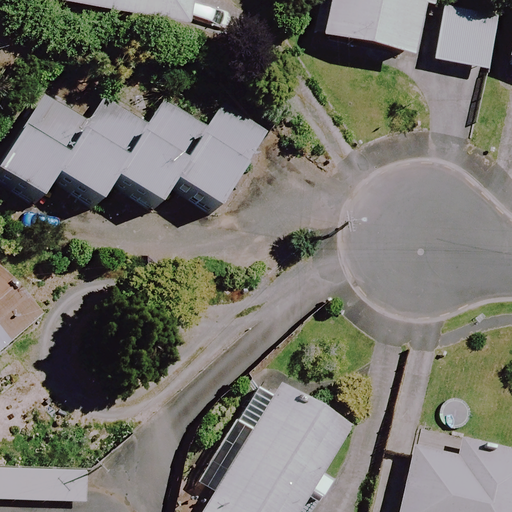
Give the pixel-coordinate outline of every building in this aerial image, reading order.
[(52,0),(51,10),(179,36),(186,0),(52,0)] [(325,0),(314,47),(403,68),(415,14),(422,16),(425,0),(325,0)] [(511,0),(496,67),(511,70),(511,0)] [(492,22),(439,12),(428,69),(481,79),(492,22)] [(260,142),(217,114),(84,28),(0,158),(0,192),(31,212),(47,187),(90,214),(106,189),(149,217),(166,192),(209,221),(260,142)] [(0,350),(29,326),(0,291),(0,350)] [(297,511),(345,438),(255,380),(203,460),(225,474),(200,511),(297,511)] [(511,511),(511,459),(416,434),(395,511),(511,511)] [(0,507),(81,511),(83,466),(0,463),(0,507)]
